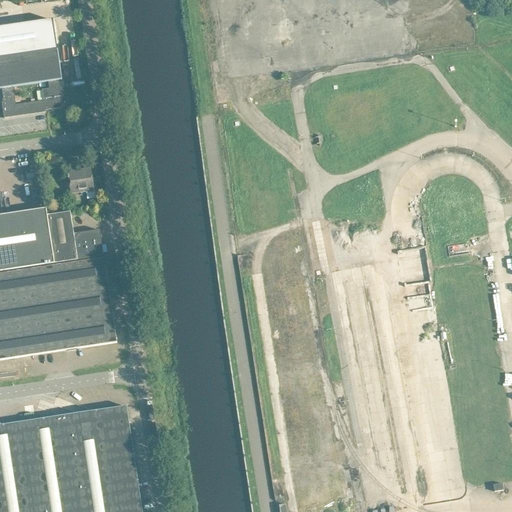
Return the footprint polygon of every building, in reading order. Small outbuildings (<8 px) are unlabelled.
[(62,80),(54,21),(53,21),(0,28),(0,89),(2,89),(4,103),(2,103),(4,119),(16,117),(14,106),(16,106),(14,87),(49,82),(60,81),(61,80),(62,80)] [(61,88),(60,81),(49,82),(50,89),(43,90),(44,102),(16,106),(14,106),(16,117),(46,113),(46,111),(60,109),(65,102),(63,87),(61,88)] [(95,198),(91,169),(68,172),(69,176),(68,176),(68,179),(69,179),(71,194),(87,192),(88,199),(95,198)] [(0,272),(54,264),(46,212),(46,210),(0,216),(0,272)] [(74,235),(70,213),(61,214),(60,210),(46,212),(54,264),(104,257),(103,254),(105,253),(107,251),(106,247),(104,246),(102,246),(100,231),(74,235)] [(0,360),(64,351),(117,343),(110,299),(104,259),(0,274),(0,360)] [(409,290),(412,318),(433,316),(430,288),(409,290)] [(142,511),(126,407),(100,411),(0,426),(0,511),(142,511)] [(278,504),(279,511),(286,511),(285,503),(278,504)]
